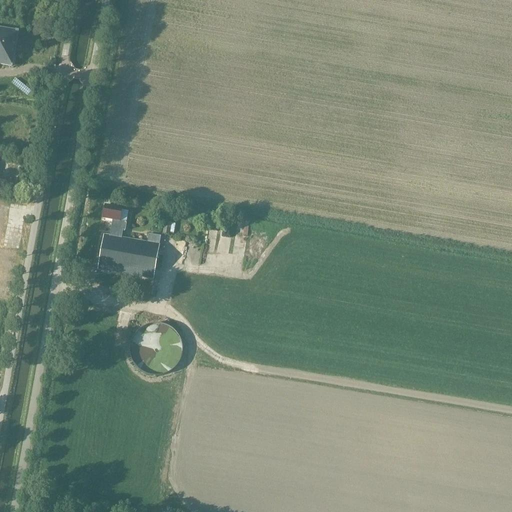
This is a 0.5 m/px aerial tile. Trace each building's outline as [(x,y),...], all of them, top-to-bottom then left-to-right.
[(0,29),(0,64),(11,67),(17,32),(0,29)] [(25,103),(29,99),(17,86),(12,91),(25,103)] [(119,221),(121,209),(104,206),(102,219),(112,220),(109,236),(103,235),(97,270),(153,280),(158,245),(160,237),(148,235),(147,242),(121,238),(122,231),(125,231),(126,223),(119,221)] [(171,224),(167,223),(164,223),(162,235),(169,236),(171,224)] [(221,261),(228,262),(229,248),(221,247),(221,261)] [(116,328),(117,319),(118,311),(84,305),(81,322),(116,328)] [(153,376),(155,376),(157,376),(159,376),(162,375),(164,375),(166,374),(168,373),(170,372),(172,370),(173,369),(175,367),(176,365),(177,363),(178,361),(179,359),(180,357),(180,355),(181,353),(181,350),(181,348),(180,346),(180,344),(179,341),(178,339),(177,337),(176,335),(175,334),(173,332),(172,330),(170,329),(168,328),(166,327),(164,326),(162,325),(159,325),(157,324),(155,324),(153,324),(150,325),(148,325),(146,326),(144,327),(142,328),(140,329),(138,330),(136,332),(135,334),(134,335),(132,337),(131,339),(130,341),(130,344),(129,346),(129,348),(129,350),(129,353),(129,355),(130,357),(130,359),(131,361),(132,363),(134,365),(135,367),(136,369),(138,370),(140,372),(142,373),(144,374),(146,375),(148,375),(150,376),(153,376)]
